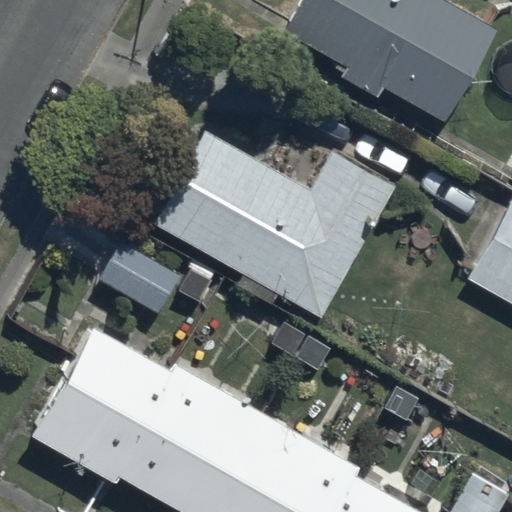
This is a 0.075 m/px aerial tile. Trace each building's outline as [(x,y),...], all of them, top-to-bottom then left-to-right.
[(486,15),(457,0),(287,0),(276,21),(339,55),(334,64),(370,84),(374,77),(435,109),(486,15)] [(192,114),(139,208),(309,304),(384,172),(321,136),(300,174),(192,114)] [(511,187),(504,183),(458,268),(511,297),(511,187)] [(170,263),(113,230),(91,269),(148,301),(170,263)] [(157,358),(81,316),(22,421),(105,467),(109,462),(199,511),(414,511),(420,502),(348,461),(352,454),(162,348),(157,358)] [(484,511),(500,484),(464,463),(436,511),(484,511)]
